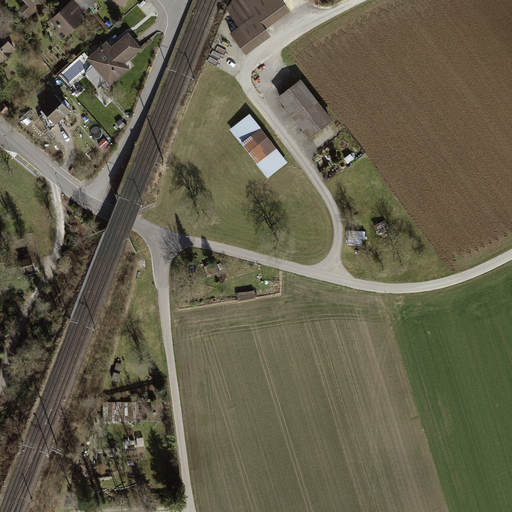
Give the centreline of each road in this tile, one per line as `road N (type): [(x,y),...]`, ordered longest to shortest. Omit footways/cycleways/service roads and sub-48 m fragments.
road 1 (track): [(331,277),(333,208),(241,73),(355,0)]
road 2 (residential): [(180,14),(128,139),(89,202),(0,134)]
road 3 (track): [(192,511),(153,231)]
road 4 (track): [(0,382),(60,240),(55,195),(64,183)]
road 5 (track): [(511,254),(472,274),(407,289),(331,277)]
road 6 (track): [(331,277),(153,231)]
road 7 (track): [(191,508),(73,511)]
